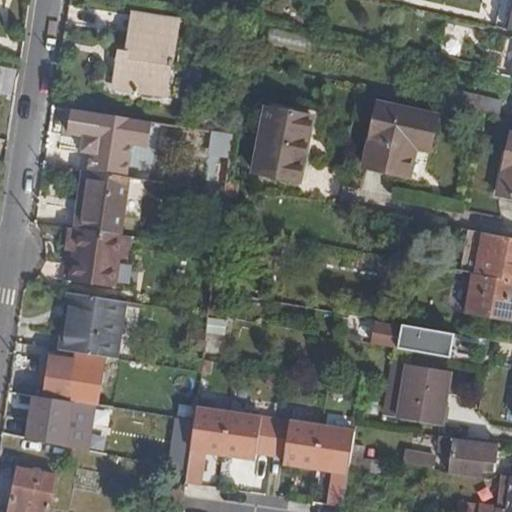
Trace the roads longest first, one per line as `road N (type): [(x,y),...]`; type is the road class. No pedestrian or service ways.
road 1 (residential): [(50,0),(9,254)]
road 2 (unknown): [(511,235),(317,186)]
